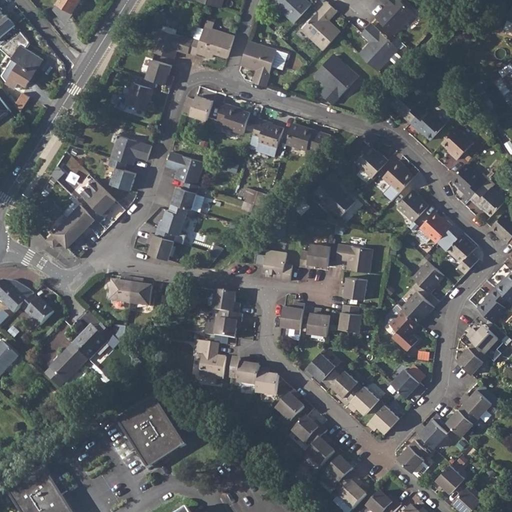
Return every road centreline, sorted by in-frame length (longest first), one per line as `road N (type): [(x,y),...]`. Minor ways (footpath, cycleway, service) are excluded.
road 1 (residential): [(227,82),(397,139),(491,254),(451,322),(442,391),(383,457)]
road 2 (residential): [(113,248),(147,202),(184,84),(206,76),(227,82)]
road 3 (residential): [(260,293),(268,349),(383,457)]
road 4 (residential): [(113,248),(147,270),(243,283),(260,293)]
road 5 (tertiary): [(0,204),(83,75)]
road 6 (residential): [(0,249),(72,280),(113,248)]
